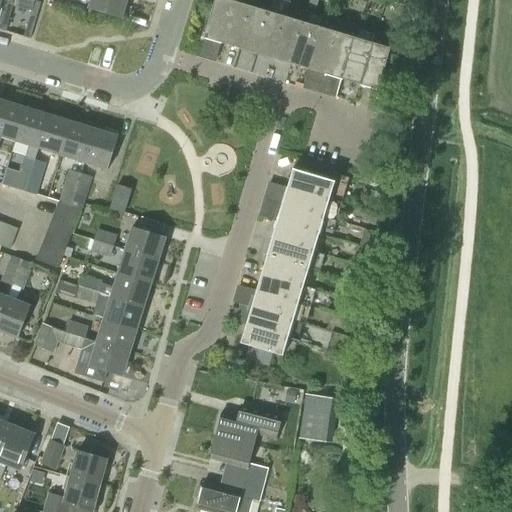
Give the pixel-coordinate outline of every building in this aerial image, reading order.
[(35,1),(31,0),(13,0),(12,6),(32,12),(35,1)] [(92,0),(90,10),(124,20),(129,0),(92,0)] [(216,0),(204,40),(222,46),(236,3),(225,0),(216,0)] [(222,46),(240,51),(253,8),(236,3),(222,46)] [(240,51),(257,56),(270,14),(253,8),(240,51)] [(257,56),(275,62),(287,19),(270,14),(257,56)] [(275,62),(292,67),(305,24),(287,19),(275,62)] [(292,67),(309,72),(322,30),(305,24),(292,67)] [(309,72),(326,77),(339,35),(322,30),(309,72)] [(326,77),(343,83),(357,40),(339,35),(326,77)] [(343,83),(360,88),(374,45),(357,40),(343,83)] [(374,45),(360,88),(377,93),(390,51),(374,45)] [(0,141),(1,137),(16,142),(27,109),(4,101),(0,115),(0,141)] [(15,189),(26,192),(36,161),(35,160),(38,149),(39,150),(50,116),(27,109),(16,142),(28,146),(25,157),(23,156),(17,176),(18,177),(15,189)] [(50,116),(39,150),(62,157),(73,123),(50,116)] [(73,123),(62,157),(85,165),(96,131),(73,123)] [(96,131),(85,165),(107,172),(118,138),(96,131)] [(36,161),(26,192),(35,195),(39,183),(40,184),(46,164),(36,161)] [(57,203),(57,204),(71,209),(82,174),(69,170),(59,203),(57,203)] [(290,170),(284,188),(327,200),(332,183),(290,170)] [(92,177),(82,174),(71,209),(80,211),(81,209),(82,209),(92,177)] [(112,211),(125,215),(132,191),(118,188),(112,211)] [(284,188),(279,205),(322,218),(327,200),(284,188)] [(57,204),(52,218),(74,226),(80,211),(71,209),(57,204)] [(279,205),(274,222),(317,235),(322,218),(279,205)] [(52,218),(46,232),(68,241),(74,226),(52,218)] [(0,247),(8,226),(0,222),(0,247)] [(274,222),(269,240),(312,252),(317,235),(274,222)] [(8,226),(0,247),(10,251),(18,230),(8,226)] [(125,252),(160,262),(166,240),(132,229),(125,252)] [(97,230),(93,242),(113,248),(117,236),(97,230)] [(358,245),(377,251),(382,236),(363,230),(358,245)] [(46,232),(41,246),(63,255),(68,241),(46,232)] [(269,240),(264,257),(306,270),(312,252),(269,240)] [(113,248),(93,242),(90,253),(110,259),(113,248)] [(63,255),(41,246),(36,260),(58,269),(63,255)] [(118,275),(153,285),(160,262),(125,252),(118,275)] [(264,257),(259,274),(301,287),(306,270),(264,257)] [(7,262),(0,282),(12,286),(21,261),(12,258),(10,263),(7,262)] [(10,298),(0,325),(0,332),(20,340),(33,307),(16,300),(20,290),(23,291),(31,271),(29,270),(31,265),(24,262),(21,261),(12,286),(8,297),(10,298)] [(259,274),(254,291),(296,304),(301,287),(259,274)] [(78,288),(99,294),(101,285),(102,282),(82,275),(78,288)] [(111,298),(146,309),(153,285),(118,275),(114,288),(111,298)] [(78,288),(75,299),(95,305),(99,294),(78,288)] [(254,291),(248,308),(291,321),(296,304),(254,291)] [(0,294),(0,325),(10,298),(8,297),(0,294)] [(111,298),(104,321),(139,331),(146,309),(111,298)] [(248,308),(243,326),(286,338),(291,321),(248,308)] [(68,321),(65,333),(84,339),(88,327),(68,321)] [(104,321),(97,343),(132,354),(139,331),(104,321)] [(243,326),(238,344),(249,347),(272,354),(280,356),(286,338),(243,326)] [(84,339),(65,333),(64,335),(44,327),(35,348),(53,355),(58,343),(81,350),(84,339)] [(132,354),(97,343),(90,367),(125,377),(132,354)] [(299,439),(332,443),(336,417),(334,416),(336,397),(304,393),(303,406),(301,405),(300,411),(302,412),(299,439)] [(221,412),(215,435),(253,445),(256,435),(276,440),(282,416),(238,404),(235,416),(221,412)] [(0,453),(11,425),(0,421),(0,453)] [(11,425),(0,453),(0,480),(5,466),(20,472),(34,435),(11,425)] [(226,463),(223,474),(264,484),(268,469),(248,464),(253,445),(215,435),(209,458),(226,463)] [(39,465),(56,472),(65,447),(49,441),(39,465)] [(79,452),(72,478),(101,486),(108,460),(79,452)] [(264,484),(223,474),(220,486),(203,482),(203,485),(197,485),(194,497),(199,499),(197,508),(212,511),(249,511),(252,501),(259,503),(264,484)] [(49,495),(44,511),(68,511),(70,506),(93,511),(94,511),(101,486),(72,478),(66,499),(49,495)]
